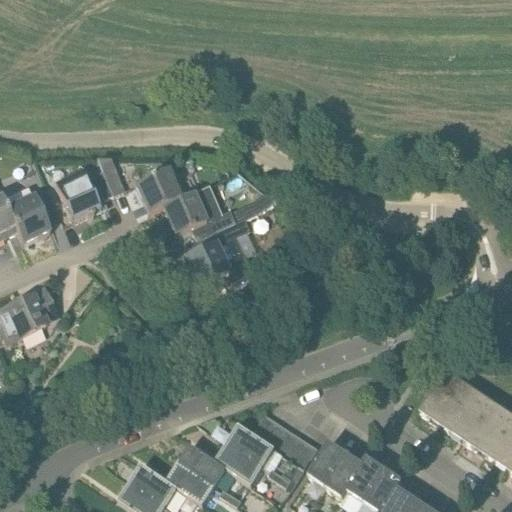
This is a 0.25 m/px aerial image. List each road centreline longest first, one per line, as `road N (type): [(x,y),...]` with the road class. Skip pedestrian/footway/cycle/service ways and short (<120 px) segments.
road 1 (tertiary): [(497,302),(486,243),(464,219),(343,200),(239,143),(186,133),(0,136)]
road 2 (residential): [(38,478),(243,384),(497,302)]
road 3 (residential): [(0,287),(112,236),(165,286)]
road 4 (residential): [(503,511),(401,444),(363,406)]
